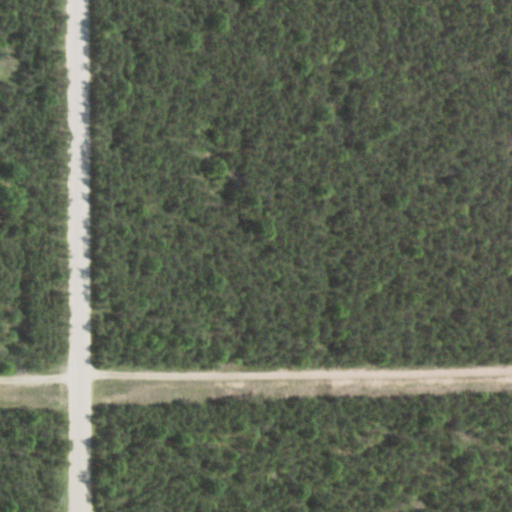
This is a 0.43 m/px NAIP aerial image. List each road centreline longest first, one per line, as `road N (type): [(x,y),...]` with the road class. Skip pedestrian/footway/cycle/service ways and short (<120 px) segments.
road 1 (residential): [(84,511),(77,0)]
road 2 (track): [(0,381),(511,376)]
